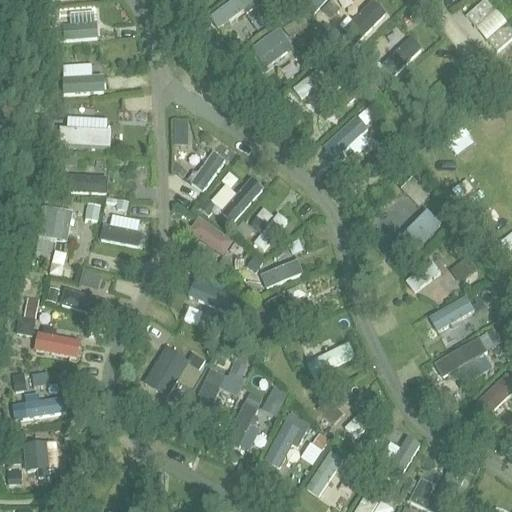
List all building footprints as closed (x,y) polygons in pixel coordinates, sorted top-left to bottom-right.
[(241,0),(208,22),(217,36),(251,13),(241,0)] [(282,14),(272,0),(253,14),(263,28),(282,14)] [(290,0),(312,20),(329,0),(290,0)] [(476,27),(496,10),(487,0),(485,0),(467,16),(476,27)] [(371,3),(340,34),(353,47),(384,16),(371,3)] [(337,6),(325,16),(332,25),(345,14),(337,6)] [(97,21),(62,24),(64,41),(99,38),(97,21)] [(511,28),(507,23),(487,40),(497,51),(511,38),(511,28)] [(276,31),(251,49),(265,68),(289,50),(276,31)] [(409,38),(377,68),(388,80),(420,50),(409,38)] [(78,61),(77,74),(90,74),(91,62),(78,61)] [(106,75),(62,77),(63,93),(107,91),(106,75)] [(267,89),(259,98),(267,105),(275,95),(267,89)] [(360,118),(326,153),(336,162),(370,128),(360,118)] [(452,138),(464,156),(482,144),(471,126),(452,138)] [(111,129),(61,127),(60,143),(110,146),(111,129)] [(368,146),(355,154),(361,164),(374,156),(368,146)] [(227,162),(215,154),(191,187),(203,195),(227,162)] [(464,204),(488,185),(476,170),(452,189),(464,204)] [(107,178),(60,175),(59,192),(106,195),(107,178)] [(263,189),(252,180),(222,214),(233,224),(263,189)] [(419,186),(413,180),(401,192),(407,198),(419,186)] [(120,206),(106,211),(111,223),(125,218),(120,206)] [(72,217),(42,211),(36,241),(67,246),(72,217)] [(288,222),(279,214),(255,245),(264,252),(288,222)] [(497,233),(503,221),(492,214),(485,226),(497,233)] [(428,218),(393,257),(406,269),(441,229),(428,218)] [(200,219),(191,233),(222,255),(231,242),(200,219)] [(144,233),(102,226),(99,240),(142,247),(144,233)] [(510,255),(511,253),(511,235),(501,244),(510,255)] [(247,270),(256,276),(262,265),(253,259),(247,270)] [(298,261),(263,276),(269,288),(304,273),(298,261)] [(53,278),(67,278),(67,265),(53,266),(53,278)] [(419,297),(443,284),(435,268),(411,281),(419,297)] [(233,301),(196,283),(190,297),(227,314),(233,301)] [(110,302),(65,289),(60,304),(105,317),(110,302)] [(467,296),(430,317),(438,331),(475,309),(467,296)] [(282,340),(318,321),(310,304),(289,315),(281,299),(265,307),(282,340)] [(80,342),(38,333),(34,351),(76,361),(80,342)] [(480,338),(437,363),(445,377),(488,352),(480,338)] [(350,344),(308,365),(315,377),(357,357),(350,344)] [(187,367),(188,365),(200,373),(206,363),(194,355),(188,364),(167,350),(145,385),(168,399),(177,383),(187,367)] [(223,380),(206,372),(188,413),(205,421),(223,380)] [(511,379),(507,374),(475,406),(486,417),(511,391),(511,379)] [(67,398),(12,406),(14,421),(69,413),(67,398)] [(370,403),(346,429),(353,436),(377,411),(370,403)] [(254,411),(241,405),(222,445),(235,451),(254,411)] [(297,434),(282,425),(261,466),(277,474),(297,434)] [(387,469),(399,477),(420,443),(408,435),(387,469)] [(322,454),(329,444),(319,437),(312,447),(322,454)] [(48,444),(24,447),(27,475),(50,472),(48,450),(48,444)] [(326,500),(350,464),(335,454),(311,491),(326,500)] [(410,505),(423,511),(449,511),(466,477),(451,469),(436,500),(431,498),(435,488),(421,482),(410,505)] [(373,481),(354,511),(371,511),(386,488),(373,481)]
